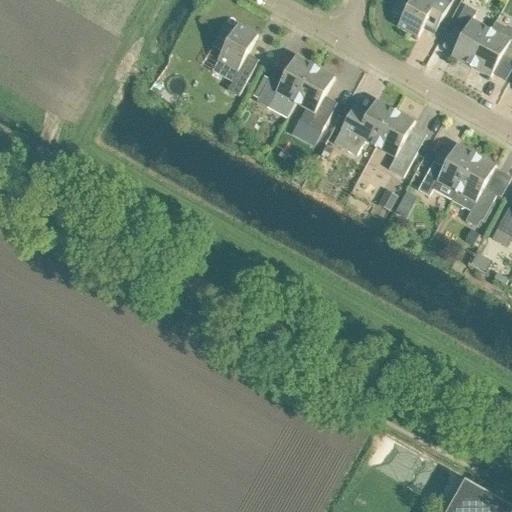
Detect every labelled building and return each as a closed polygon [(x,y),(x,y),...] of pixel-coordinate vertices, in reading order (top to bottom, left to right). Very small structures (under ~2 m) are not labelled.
[(436,34),(455,0),(440,0),(438,4),(431,0),(414,0),(414,1),(412,0),(401,0),(393,15),(403,21),(399,29),(419,40),(426,28),(436,34)] [(453,59),(472,69),(492,33),(473,23),(477,14),(466,8),(454,30),(465,36),(453,59)] [(504,57),(511,61),(511,33),(496,25),(492,33),(472,69),(492,80),(504,57)] [(259,38),(239,27),(235,36),(224,30),(213,50),(224,56),(213,74),(233,85),(229,93),(240,99),(257,67),(246,61),(259,38)] [(296,106),(316,70),(297,59),(284,82),(273,76),(258,105),(285,120),(294,105),(296,106)] [(336,80),(316,70),(296,106),(307,112),(301,124),(322,135),(336,110),(323,103),(336,80)] [(377,150),(397,114),(377,103),(371,114),(357,107),(335,147),(358,159),(366,144),(377,150)] [(416,125),(397,114),(377,150),(396,161),(390,172),(404,180),(418,155),(404,147),(416,125)] [(333,151),(326,148),(321,159),(327,162),(333,151)] [(453,203),(477,159),(458,148),(446,171),(435,165),(419,193),(430,200),(434,193),(453,203)] [(497,169),(477,159),(453,203),(472,214),(467,224),(478,230),(481,223),(483,224),(497,199),(484,192),(497,169)] [(398,199),(387,193),(379,207),(390,213),(398,199)] [(408,208),(400,204),(394,216),(401,220),(408,208)] [(511,207),(493,242),(507,250),(511,241),(511,207)] [(491,264),(476,256),(471,267),(486,275),(491,264)] [(511,511),(511,508),(467,484),(451,511),(511,511)]
